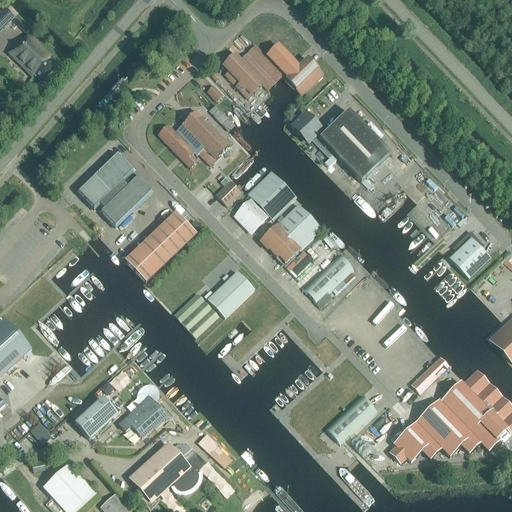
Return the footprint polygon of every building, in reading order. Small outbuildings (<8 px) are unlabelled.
[(5,11),(0,16),(0,25),(3,29),(13,19),(12,19),(5,12),(5,11)] [(22,41),(8,54),(32,78),(34,77),(42,85),(58,70),(49,61),(52,59),(47,54),(29,36),(23,43),(22,41)] [(225,78),(248,101),(262,87),(268,93),(283,78),(254,49),(240,63),(234,57),(223,68),(229,74),(225,78)] [(297,61),(281,76),(287,81),(286,82),(301,98),(323,77),(308,61),(302,66),(297,61)] [(127,82),(125,80),(123,79),(116,85),(109,92),(98,105),(98,107),(99,109),(101,110),(104,109),(106,107),(115,97),(121,90),(127,82)] [(213,88),(207,94),(217,105),(223,99),(213,88)] [(188,146),(187,147),(194,155),(197,158),(199,156),(210,168),(230,148),(202,120),(197,114),(176,134),(188,146)] [(361,185),(390,157),(348,114),(322,139),(319,136),(322,132),(315,125),(312,128),(310,126),(311,125),(304,117),(291,129),(299,137),(302,134),(304,135),(302,137),(309,145),(311,143),(328,161),(333,156),(361,185)] [(194,155),(187,147),(168,128),(158,137),(190,170),(197,163),(191,158),(194,155)] [(117,156),(94,178),(77,194),(94,212),(100,206),(104,210),(100,214),(115,230),(152,194),(137,178),(136,179),(132,175),(134,173),(117,156)] [(250,204),(235,218),(251,235),(266,221),(269,224),(272,222),(273,223),(296,201),(271,175),(248,197),(249,198),(247,201),(250,204)] [(216,198),(227,209),(241,195),(230,184),(216,198)] [(321,232),(298,208),(261,243),(285,267),(321,232)] [(146,285),(196,237),(176,215),(125,264),(146,285)] [(460,251),(456,255),(449,262),(468,282),(490,262),(481,251),(484,249),(470,235),(456,248),(460,251)] [(314,261),(308,256),(289,274),(295,280),(314,261)] [(354,273),(339,257),(302,291),(318,307),(321,311),(332,301),(328,297),(354,273)] [(237,275),(207,303),(225,321),(254,293),(237,275)] [(174,319),(195,342),(218,320),(197,296),(174,319)] [(511,365),(511,364),(511,322),(490,343),(511,365)] [(3,323),(0,326),(0,380),(31,352),(3,323)] [(427,389),(447,370),(439,361),(419,380),(427,389)] [(439,403),(394,448),(395,450),(390,455),(401,467),(406,461),(410,465),(422,454),(429,462),(441,451),(449,459),(461,448),(468,456),(480,445),(488,454),(500,443),(498,441),(507,433),(511,438),(511,410),(476,374),(463,387),(461,385),(441,405),(439,403)] [(149,401),(120,428),(126,434),(131,429),(142,441),(166,419),(149,401)] [(370,420),(355,404),(318,438),(333,454),(370,420)] [(89,442),(113,420),(99,405),(75,427),(89,442)] [(386,409),(378,417),(382,422),(391,414),(386,409)] [(39,426),(30,435),(43,448),(51,440),(39,426)] [(194,446),(221,471),(230,462),(203,436),(194,446)] [(173,484),(188,470),(184,466),(168,448),(131,482),(151,504),(173,484)] [(197,474),(206,466),(199,458),(199,459),(196,455),(184,466),(188,470),(173,484),(174,485),(174,487),(174,488),(175,490),(177,492),(179,494),(181,494),(184,494),(186,494),(188,493),(191,492),(193,490),(194,488),(196,486),(197,484),(198,482),(198,480),(198,477),(198,475),(197,474)] [(44,466),(32,468),(34,476),(45,474),(44,466)] [(61,511),(82,511),(97,499),(69,469),(43,492),(61,511)] [(129,511),(116,498),(101,511),(129,511)]
